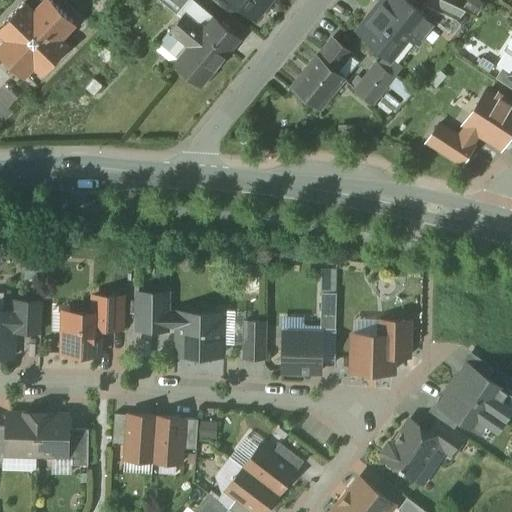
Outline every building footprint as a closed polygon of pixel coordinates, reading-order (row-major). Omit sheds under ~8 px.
[(187,0),(153,0),(173,17),(187,0)] [(227,0),(253,21),(271,0),(227,0)] [(416,12),(403,0),(379,0),(352,30),(385,62),(408,38),(420,50),(438,31),(416,12)] [(444,38),(464,11),(438,0),(427,0),(416,12),(438,31),(444,38)] [(24,2),(0,28),(0,40),(7,47),(0,54),(0,63),(19,81),(31,68),(40,76),(70,43),(60,34),(70,24),(45,2),(35,12),(24,2)] [(186,48),(171,65),(198,88),(238,41),(208,16),(200,26),(183,11),(166,31),(186,48)] [(328,38),(284,87),(315,115),(347,79),(329,63),(341,49),(328,38)] [(511,60),(499,77),(511,87),(511,60)] [(374,61),(349,92),(369,108),(394,77),(374,61)] [(437,117),(419,142),(458,171),(480,141),(496,152),(511,130),(511,109),(485,90),(456,130),(437,117)] [(332,293),(318,293),(317,324),(331,325),(332,293)] [(90,311),(59,310),(58,356),(93,357),(94,328),(122,329),(122,295),(90,295),(90,311)] [(171,295),(133,295),(133,336),(170,336),(170,357),(221,357),(220,312),(171,312),(171,295)] [(9,311),(0,310),(0,358),(9,359),(10,330),(38,331),(39,302),(9,301),(9,311)] [(230,310),(230,343),(239,343),(240,310),(230,310)] [(381,329),(342,329),(343,374),(386,373),(386,358),(398,357),(398,315),(380,316),(381,329)] [(249,318),(248,359),(274,359),(275,328),(266,328),(266,319),(249,318)] [(316,332),(279,331),(278,372),(315,373),(316,332)] [(499,417),(511,398),(511,392),(463,357),(447,380),(499,417)] [(483,440),(499,417),(447,380),(431,403),(483,440)] [(86,423),(86,400),(74,400),(73,423),(86,423)] [(403,406),(363,461),(400,488),(430,447),(447,460),(457,445),(403,406)] [(0,460),(30,460),(30,407),(0,407),(0,460)] [(62,460),(62,407),(30,407),(30,460),(62,460)] [(149,412),(119,411),(116,460),(147,462),(149,412)] [(180,414),(149,412),(147,462),(177,463),(180,414)] [(199,436),(214,435),(214,424),(198,425),(199,436)] [(260,435),(239,463),(282,496),(303,467),(260,435)] [(239,463),(217,492),(244,511),(269,511),(282,496),(239,463)] [(386,511),(392,505),(358,481),(335,511),(386,511)] [(421,511),(404,499),(394,511),(421,511)]
